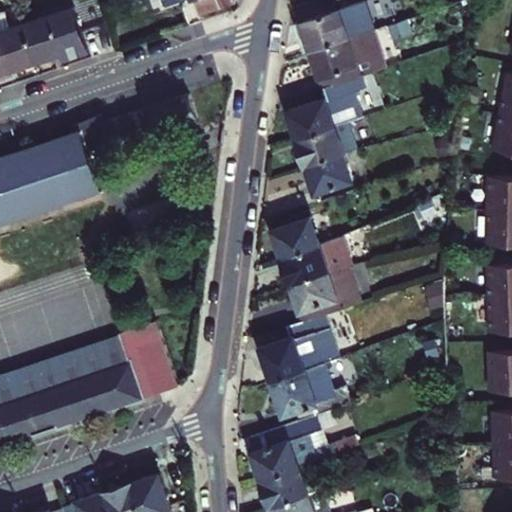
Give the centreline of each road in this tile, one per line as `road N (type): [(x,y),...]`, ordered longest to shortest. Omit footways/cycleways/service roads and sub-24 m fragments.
road 1 (residential): [(213,418),(265,26)]
road 2 (residential): [(0,115),(265,26)]
road 3 (residential): [(213,418),(0,493)]
